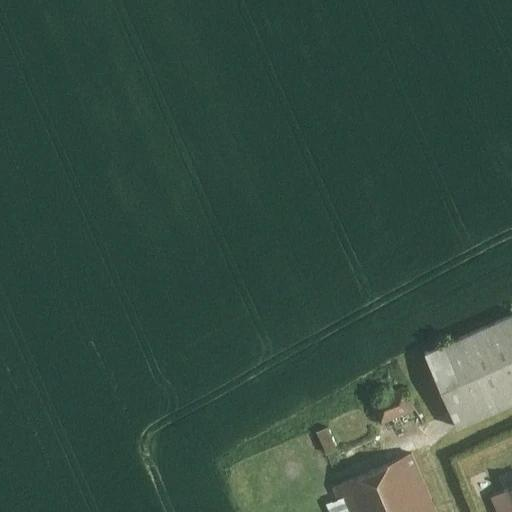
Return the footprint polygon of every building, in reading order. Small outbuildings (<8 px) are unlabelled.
[(511,314),(427,350),(459,426),(511,403),(511,314)] [(406,385),(372,399),(382,421),(415,407),(406,385)] [(438,511),(413,452),(343,482),(348,495),(355,511),(438,511)] [(511,511),(511,484),(494,492),(502,511),(511,511)] [(330,503),(333,511),(355,511),(348,495),(330,503)]
